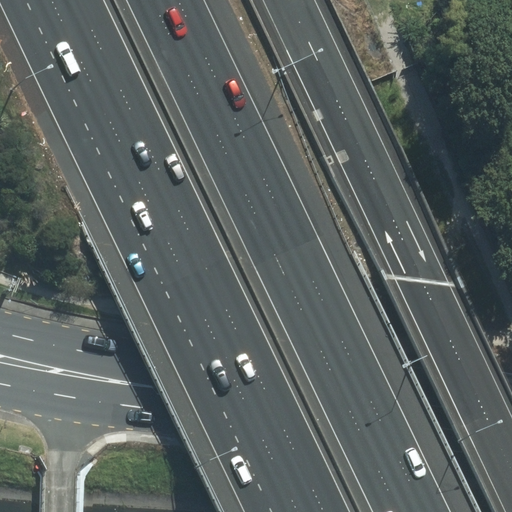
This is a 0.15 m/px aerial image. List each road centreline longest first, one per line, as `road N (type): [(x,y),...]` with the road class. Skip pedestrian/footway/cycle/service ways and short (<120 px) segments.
road 1 (motorway): [(151,0),(397,511)]
road 2 (motorway): [(318,511),(74,0)]
road 3 (primary): [(0,357),(147,385),(511,428)]
